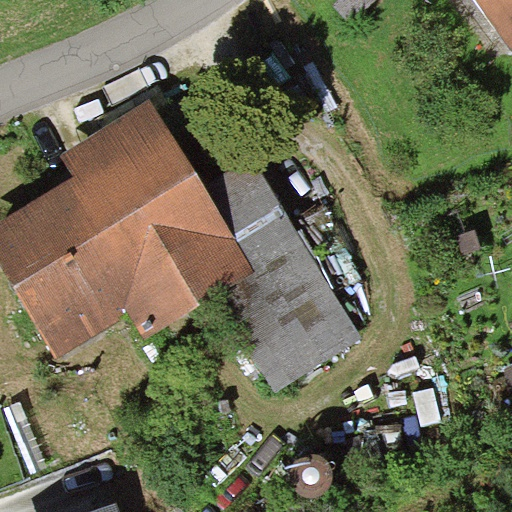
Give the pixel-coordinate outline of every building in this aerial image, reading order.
[(342,0),(335,7),(352,25),(379,0),(342,0)] [(511,0),(470,0),(511,55),(511,0)] [(204,194),(151,106),(61,161),(74,183),(0,227),(0,266),(58,363),(130,320),(144,343),(216,300),(255,276),(204,194)] [(252,164),(204,194),(255,276),(216,300),(275,394),(363,339),(252,164)] [(511,365),(502,370),(511,389),(511,365)]
